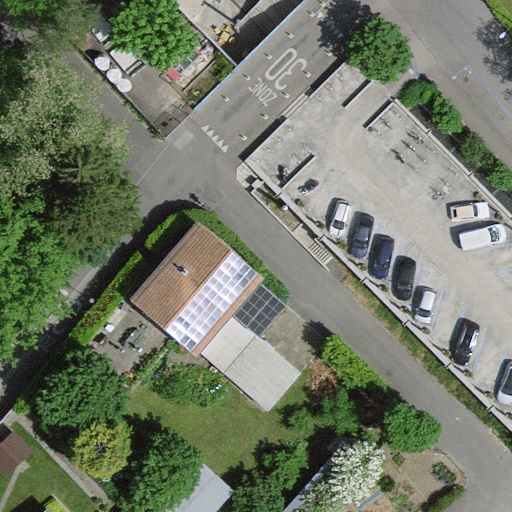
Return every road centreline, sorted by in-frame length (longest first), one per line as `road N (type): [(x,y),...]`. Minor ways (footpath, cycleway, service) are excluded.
road 1 (residential): [(511,488),(196,165)]
road 2 (residential): [(196,165),(0,395)]
road 3 (residential): [(362,0),(196,165)]
road 4 (residential): [(436,0),(511,96)]
